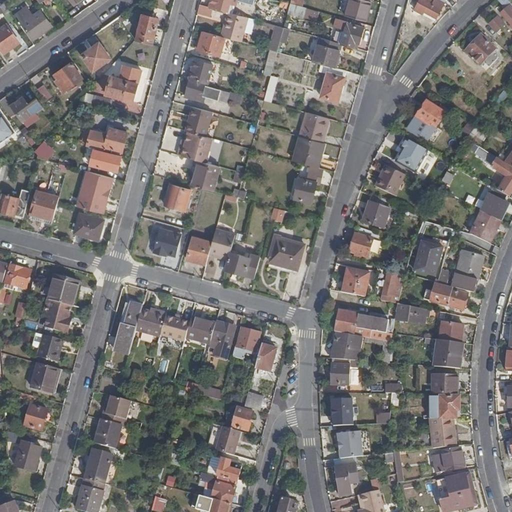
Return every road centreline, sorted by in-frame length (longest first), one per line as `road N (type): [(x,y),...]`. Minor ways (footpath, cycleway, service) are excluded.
road 1 (unclassified): [(116,266),(188,0)]
road 2 (residential): [(501,511),(481,417),(484,335),(511,249)]
road 3 (unclassified): [(45,511),(116,266)]
road 4 (residential): [(308,318),(116,266)]
road 5 (residential): [(477,0),(438,35),(354,151)]
road 6 (residential): [(354,151),(308,318)]
road 7 (unclassified): [(354,151),(394,0)]
road 8 (unclassified): [(120,0),(0,85)]
road 9 (unclassified): [(251,511),(272,435),(306,411)]
road 10 (residential): [(116,266),(0,235)]
